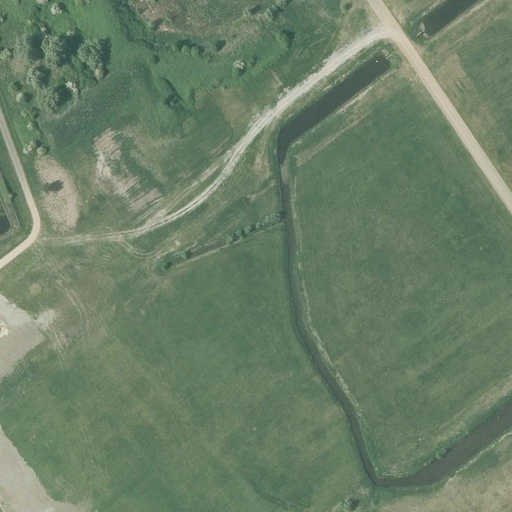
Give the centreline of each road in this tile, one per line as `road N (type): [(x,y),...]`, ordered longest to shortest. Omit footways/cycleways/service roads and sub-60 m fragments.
road 1 (track): [(145,511),(31,236)]
road 2 (track): [(511,361),(392,444),(384,459),(313,511)]
